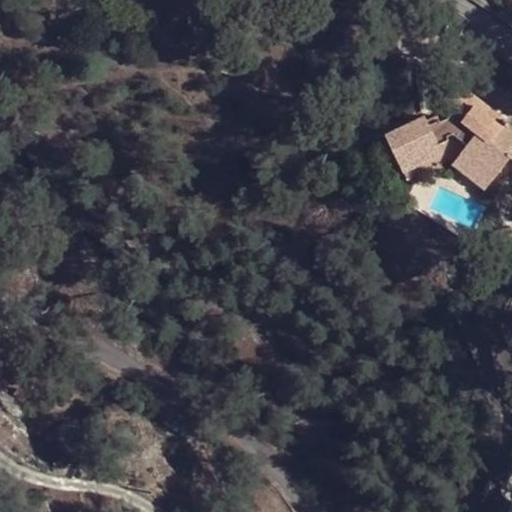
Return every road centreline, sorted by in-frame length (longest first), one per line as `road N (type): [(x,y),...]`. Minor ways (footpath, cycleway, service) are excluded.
road 1 (residential): [(0,308),(131,364),(211,410),(309,511)]
road 2 (residential): [(0,453),(32,475),(114,489),(160,511)]
